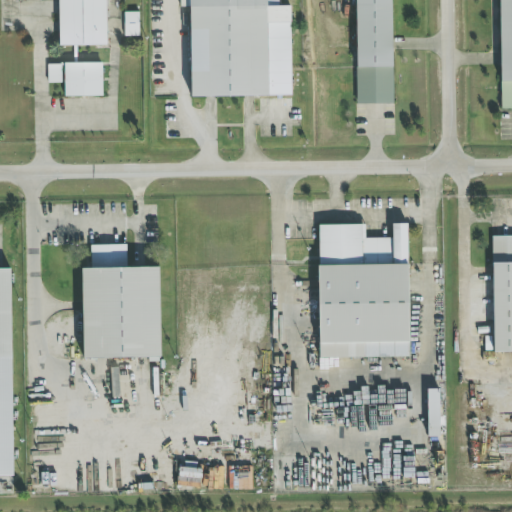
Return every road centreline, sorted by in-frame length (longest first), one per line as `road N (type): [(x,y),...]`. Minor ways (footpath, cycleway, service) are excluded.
road 1 (residential): [(511,165),(0,174)]
road 2 (residential): [(441,0),(443,166)]
